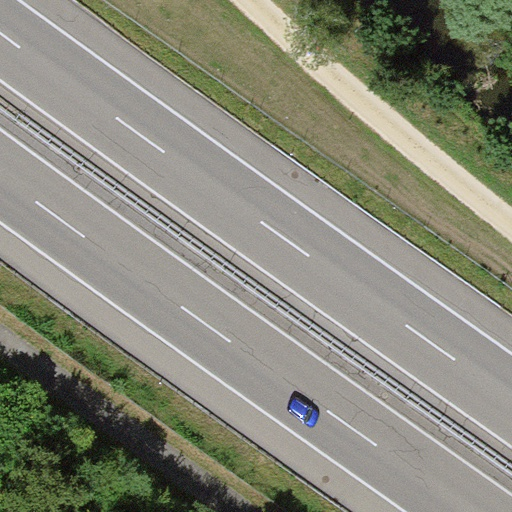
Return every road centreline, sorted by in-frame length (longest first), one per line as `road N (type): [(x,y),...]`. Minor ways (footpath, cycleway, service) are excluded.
road 1 (motorway): [(511,397),(0,23)]
road 2 (motorway): [(0,176),(468,511)]
road 3 (track): [(511,230),(363,114),(239,0)]
road 4 (track): [(221,511),(0,355)]
